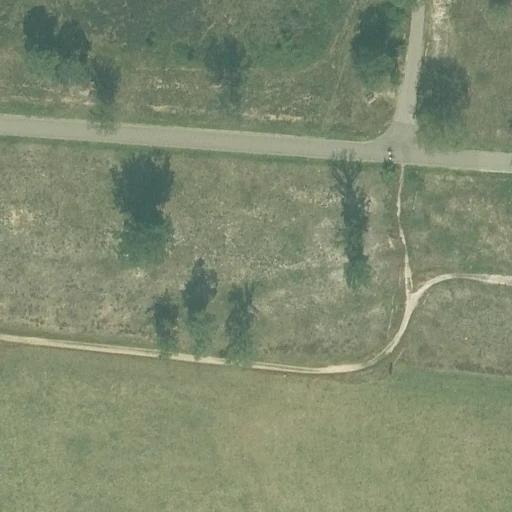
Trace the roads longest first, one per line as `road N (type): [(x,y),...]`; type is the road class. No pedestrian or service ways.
road 1 (unclassified): [(401,155),(0,126)]
road 2 (unclassified): [(401,155),(417,0)]
